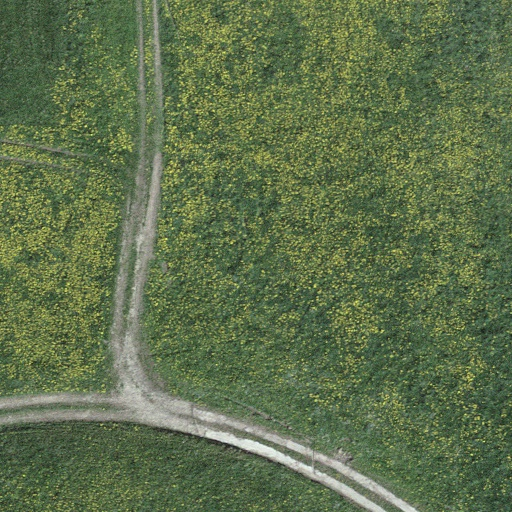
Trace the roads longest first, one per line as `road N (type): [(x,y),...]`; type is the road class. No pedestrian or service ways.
road 1 (track): [(138,421),(126,347),(148,211),(156,48),(150,0)]
road 2 (track): [(0,425),(138,421),(352,489),(382,511)]
